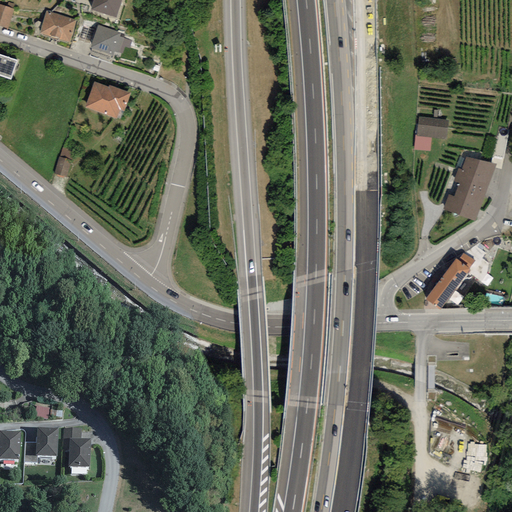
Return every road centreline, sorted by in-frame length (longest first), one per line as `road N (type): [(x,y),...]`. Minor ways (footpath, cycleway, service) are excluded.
road 1 (motorway): [(305,0),(316,277),(292,511)]
road 2 (motorway): [(235,0),(256,361),(252,511)]
road 3 (residential): [(146,282),(163,247),(185,147),(178,102),(0,34)]
road 4 (motorway): [(349,312),(361,278),(360,0)]
road 5 (motorway): [(349,312),(335,0)]
road 6 (secondary): [(146,282),(223,321),(384,323)]
road 7 (unclassified): [(384,323),(394,284),(491,217),(511,150)]
road 8 (residential): [(105,511),(112,457),(96,421),(77,404),(0,372)]
road 9 (motorway): [(327,511),(349,312)]
road 10 (secondary): [(0,160),(146,282)]
road 11 (secondary): [(384,323),(511,320)]
